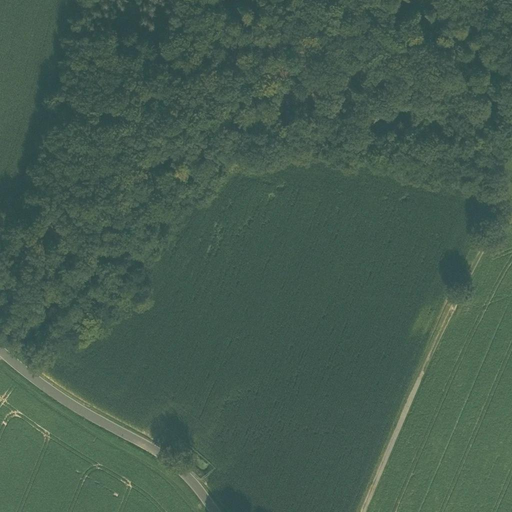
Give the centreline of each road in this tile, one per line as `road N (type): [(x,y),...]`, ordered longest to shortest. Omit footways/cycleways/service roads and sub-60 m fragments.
road 1 (track): [(183,67),(199,109),(70,285),(0,358)]
road 2 (track): [(364,511),(475,252),(511,216)]
road 3 (tertiary): [(215,511),(158,454),(46,389),(0,351)]
